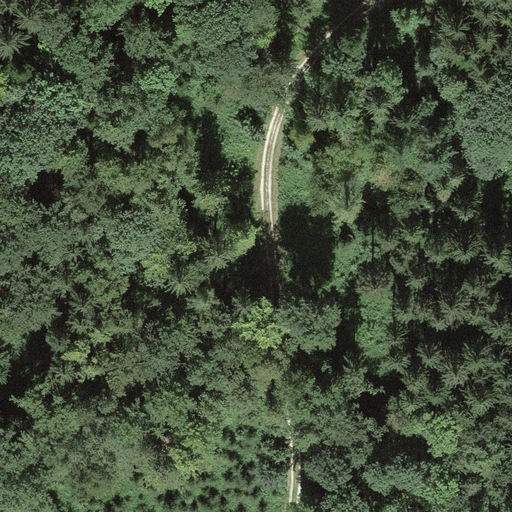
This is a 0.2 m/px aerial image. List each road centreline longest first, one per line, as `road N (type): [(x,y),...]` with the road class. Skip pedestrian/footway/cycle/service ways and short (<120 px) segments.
road 1 (track): [(289,511),(295,475),(262,210)]
road 2 (track): [(0,131),(262,210)]
road 3 (track): [(370,0),(313,42),(281,100),(260,181),(262,210)]
